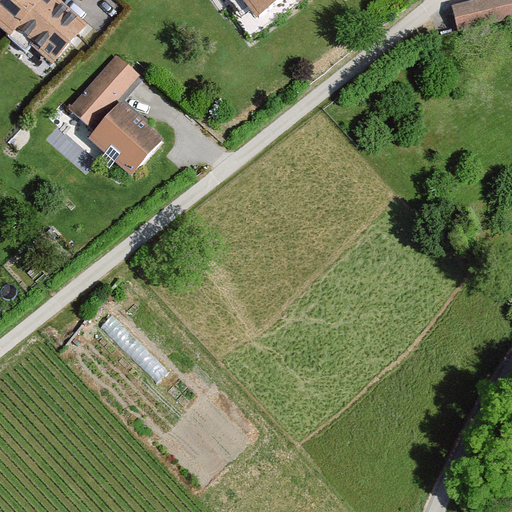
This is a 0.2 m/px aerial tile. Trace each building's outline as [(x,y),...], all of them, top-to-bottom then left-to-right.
[(37,0),(0,0),(0,27),(8,34),(15,26),(37,0)] [(84,23),(56,0),(37,0),(15,26),(52,62),(84,23)] [(288,0),(243,0),(258,21),(288,0)] [(511,0),(498,0),(453,13),(460,39),(511,24),(511,0)] [(140,76),(114,57),(72,112),(97,132),(140,76)] [(93,142),(136,180),(165,148),(122,110),(93,142)]
